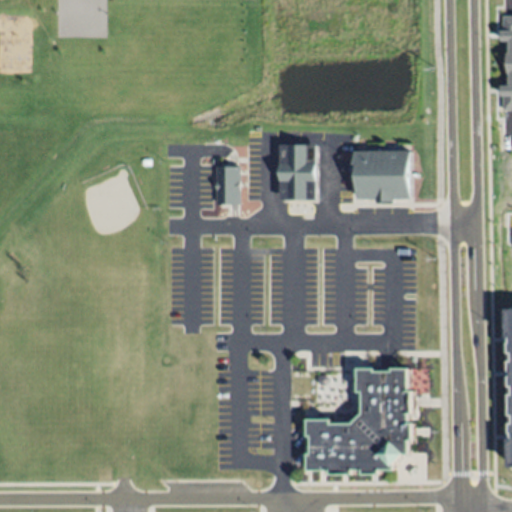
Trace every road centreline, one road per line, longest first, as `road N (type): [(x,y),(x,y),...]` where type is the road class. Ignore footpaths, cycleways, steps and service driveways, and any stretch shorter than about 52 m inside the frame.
road 1 (tertiary): [(447,0),(455,511)]
road 2 (tertiary): [(479,511),(472,0)]
road 3 (residential): [(455,499),(0,501)]
